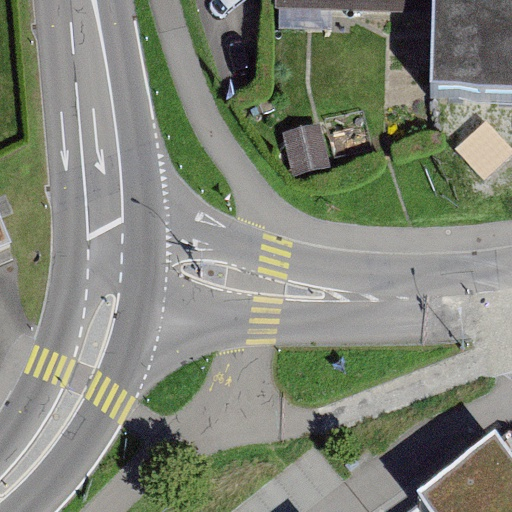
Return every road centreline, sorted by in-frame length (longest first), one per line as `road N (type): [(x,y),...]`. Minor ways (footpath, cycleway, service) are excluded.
road 1 (residential): [(511,289),(388,300),(256,293),(115,273)]
road 2 (secondary): [(85,0),(115,273)]
road 3 (secondary): [(115,273),(84,380),(35,468),(0,498)]
